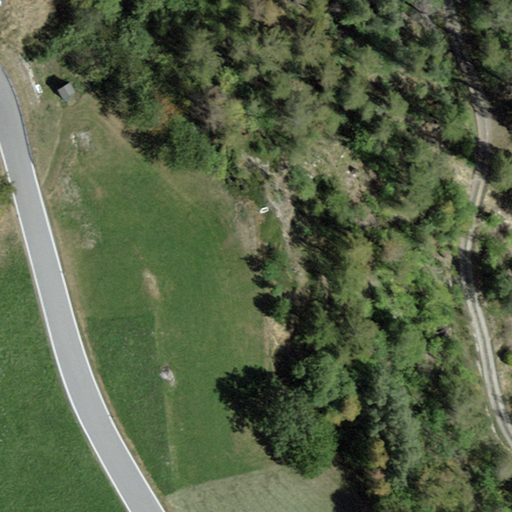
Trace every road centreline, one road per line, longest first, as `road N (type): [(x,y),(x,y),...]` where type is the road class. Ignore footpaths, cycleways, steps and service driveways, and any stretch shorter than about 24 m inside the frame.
road 1 (track): [(511,442),(498,421),(466,294),(484,132),(450,0)]
road 2 (tertiary): [(146,511),(79,386),(0,104)]
